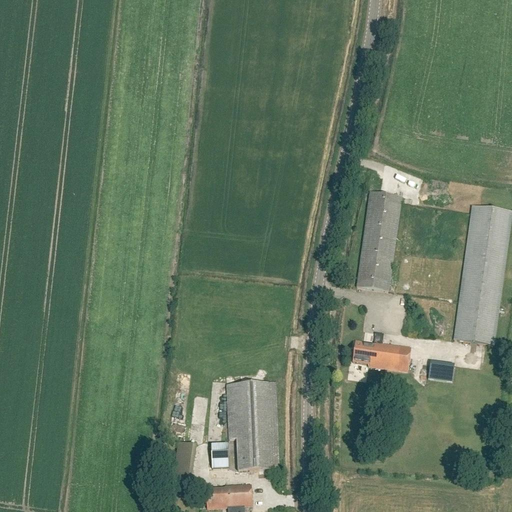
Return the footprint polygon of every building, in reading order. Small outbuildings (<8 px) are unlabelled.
[(389,294),(402,198),(370,194),(357,289),(389,294)] [(494,347),(511,215),(511,213),(473,208),(454,342),(494,347)] [(412,350),(383,346),(384,336),(376,335),(374,346),(356,343),(353,364),(371,367),(370,369),(408,375),(412,350)] [(456,385),(459,370),(435,365),(432,379),(456,385)] [(279,471),(275,384),(227,386),(230,442),(237,441),(238,473),(279,471)] [(212,470),(229,470),(228,446),(211,446),(212,470)] [(244,511),(245,509),(253,508),(252,486),(225,488),(225,489),(206,490),(208,511),(229,510),(228,511),(244,511)]
